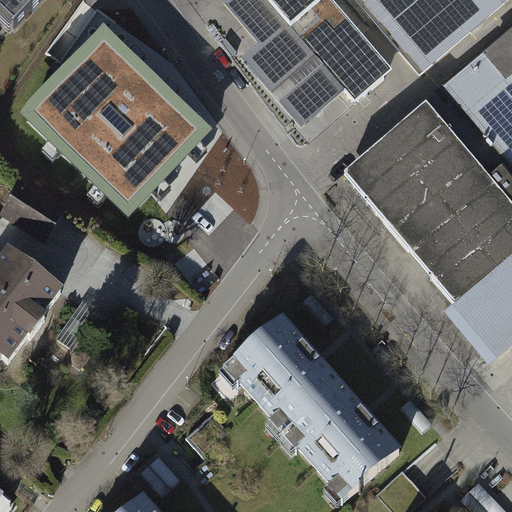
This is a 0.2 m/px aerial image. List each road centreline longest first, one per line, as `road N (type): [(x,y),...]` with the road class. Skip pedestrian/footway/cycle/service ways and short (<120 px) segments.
road 1 (residential): [(62,511),(304,201)]
road 2 (residential): [(511,431),(304,201)]
road 3 (residential): [(304,201),(155,0)]
